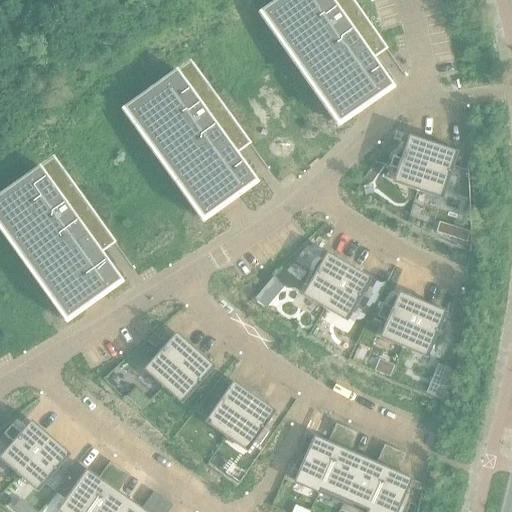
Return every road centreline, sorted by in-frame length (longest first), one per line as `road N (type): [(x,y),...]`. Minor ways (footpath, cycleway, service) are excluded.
road 1 (residential): [(185,279),(247,348),(357,414),(427,442)]
road 2 (residential): [(40,366),(73,411),(217,511)]
road 3 (residential): [(308,191),(457,276)]
road 4 (residential): [(40,366),(185,279)]
road 5 (residential): [(308,191),(400,103),(425,100)]
road 6 (residential): [(185,279),(308,191)]
